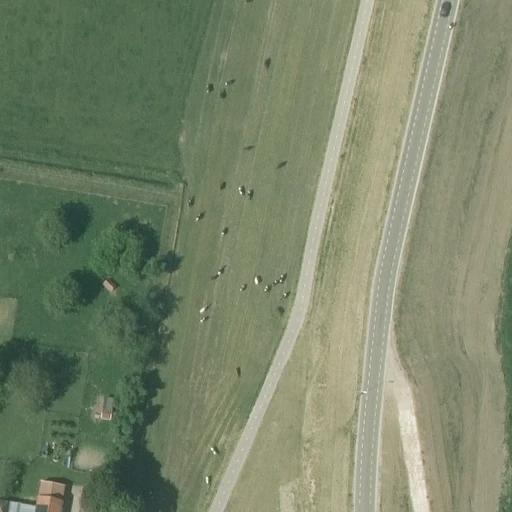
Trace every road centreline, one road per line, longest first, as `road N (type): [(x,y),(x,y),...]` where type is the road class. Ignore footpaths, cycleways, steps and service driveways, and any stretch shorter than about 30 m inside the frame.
road 1 (tertiary): [(362,511),(400,233),(451,0)]
road 2 (track): [(412,511),(377,386)]
